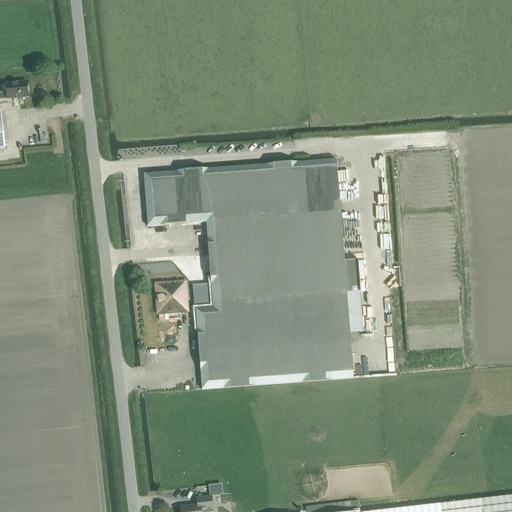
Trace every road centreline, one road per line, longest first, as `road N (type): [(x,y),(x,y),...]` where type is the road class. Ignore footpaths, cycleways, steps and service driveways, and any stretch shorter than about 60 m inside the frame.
road 1 (tertiary): [(132,511),(75,0)]
road 2 (unknown): [(95,173),(284,154),(346,158),(377,327)]
